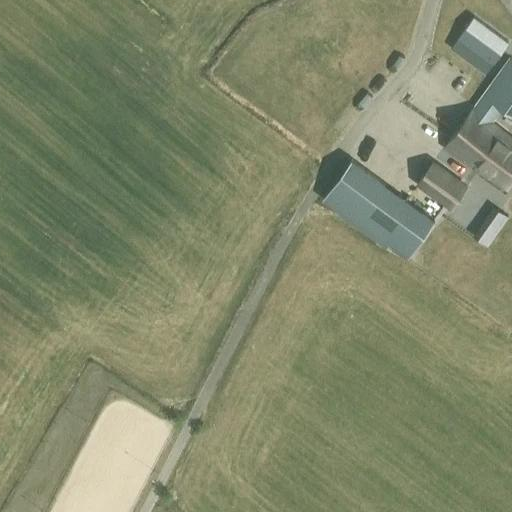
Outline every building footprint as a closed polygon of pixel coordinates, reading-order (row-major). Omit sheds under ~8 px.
[(475,17),(459,38),(487,57),(494,62),(509,41),(475,17)] [(511,112),(511,58),(511,57),(446,147),(506,190),(511,182),(511,137),(491,122),(503,106),(511,112)] [(351,159),(323,198),(388,245),(390,241),(409,255),(435,220),(351,159)] [(400,183),(412,170),(403,162),(392,175),(400,183)] [(433,164),(417,187),(450,210),(466,187),(433,164)]
